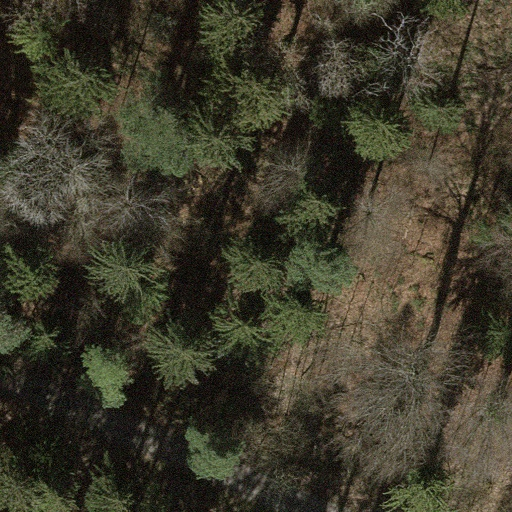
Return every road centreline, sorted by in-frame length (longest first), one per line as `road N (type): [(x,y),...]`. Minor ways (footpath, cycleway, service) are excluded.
road 1 (track): [(65,0),(160,79),(220,104),(250,108),(426,73),(511,72)]
road 2 (track): [(0,378),(303,511)]
